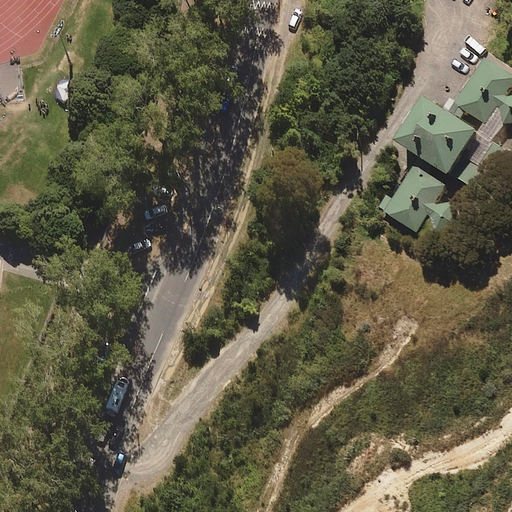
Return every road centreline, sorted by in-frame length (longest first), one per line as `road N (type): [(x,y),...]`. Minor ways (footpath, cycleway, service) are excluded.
road 1 (track): [(116,511),(141,461),(163,381),(244,200),(295,0)]
road 2 (tertiary): [(258,0),(223,171),(92,511)]
road 3 (track): [(409,319),(386,358),(298,431),(262,511)]
road 4 (track): [(349,511),(396,477),(477,451),(511,423)]
